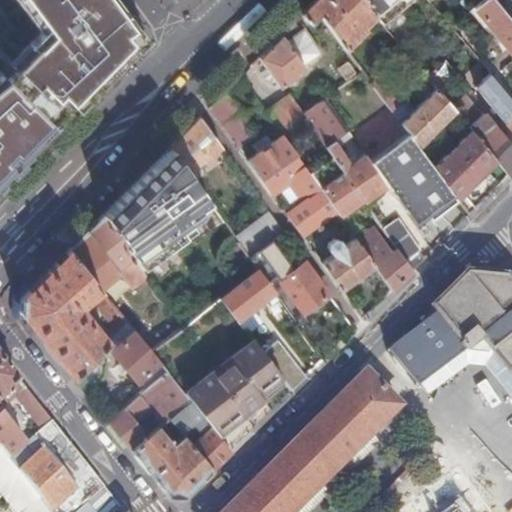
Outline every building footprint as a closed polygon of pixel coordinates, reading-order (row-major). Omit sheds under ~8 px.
[(16,0),(41,33),(20,54),(25,60),(6,79),(8,81),(55,128),(75,108),(125,56),(141,40),(133,30),(115,5),(114,6),(111,0),(16,0)] [(375,13),(364,0),(315,0),(303,13),(309,21),(319,12),(331,29),(344,47),(363,28),(361,27),(374,15),(375,13)] [(364,0),(375,13),(382,21),(406,0),(364,0)] [(486,0),(476,9),(511,50),(511,19),(496,0),(486,0)] [(286,40),(282,34),(259,57),(280,86),(305,67),(304,65),(322,52),(305,27),(286,40)] [(447,59),(435,69),(444,81),(457,70),(447,59)] [(435,69),(426,77),(428,79),(436,89),(436,88),(444,81),(435,69)] [(492,71),(476,84),(511,128),(511,94),(493,72),(492,71)] [(378,77),(370,82),(388,106),(395,100),(378,77)] [(449,115),(466,135),(434,167),(453,193),(457,198),(496,160),(451,106),(436,88),(436,89),(400,122),(407,131),(418,146),(449,115)] [(226,91),(209,107),(238,149),(250,139),(252,128),(226,91)] [(290,93),(264,112),(278,131),(302,113),(304,112),(290,93)] [(464,95),(451,106),(496,160),(509,175),(511,171),(511,144),(483,112),(480,115),(464,95)] [(302,113),(313,129),(342,171),(362,199),(385,183),(369,161),(365,154),(350,165),(332,140),(340,133),(326,113),(333,109),(325,97),(313,106),(306,111),(304,112),(302,113)] [(310,101),(302,106),(306,111),(313,106),(310,101)] [(333,109),(326,113),(340,133),(346,128),(333,109)] [(313,129),(302,113),(278,131),(281,135),(289,146),(313,129)] [(223,146),(200,116),(171,146),(188,171),(189,172),(223,146)] [(369,161),(385,183),(414,224),(453,193),(434,167),(418,146),(407,131),(369,161)] [(271,142),(265,134),(254,142),(259,150),(271,142)] [(271,142),(259,150),(246,160),(260,178),(295,153),(289,146),(281,135),(271,142)] [(304,167),(295,153),(260,178),(270,192),(290,177),(304,167)] [(116,209),(113,206),(102,217),(142,270),(155,260),(156,253),(164,247),(167,251),(205,223),(201,218),(215,208),(189,172),(188,171),(175,180),(168,170),(162,174),(157,167),(116,209)] [(309,174),(304,167),(290,177),(295,183),(309,174)] [(319,188),(320,190),(337,213),(339,215),(362,199),(342,171),(319,188)] [(320,190),(306,200),(286,215),(303,237),(337,213),(320,190)] [(389,202),(372,213),(397,249),(412,271),(425,259),(419,251),(422,249),(389,202)] [(284,231),(269,210),(235,235),(250,256),(284,231)] [(69,249),(83,268),(101,289),(102,290),(122,275),(132,288),(147,276),(142,270),(102,217),(101,217),(69,249)] [(284,231),(250,256),(259,268),(267,279),(277,271),(270,257),(292,241),(284,231)] [(357,242),(374,265),(392,291),(412,271),(397,249),(392,252),(384,240),(381,242),(372,231),(357,242)] [(333,254),(322,262),(341,288),(374,265),(357,242),(355,238),(345,245),(339,239),(334,238),(328,243),(328,248),(333,254)] [(69,249),(24,296),(22,311),(75,378),(102,352),(107,345),(128,321),(108,297),(98,306),(113,325),(103,334),(81,305),(101,289),(83,268),(69,249)] [(280,279),(303,312),(330,293),(306,261),(280,279)] [(267,279),(259,268),(221,296),(239,320),(275,291),(267,279)] [(511,511),(511,281),(508,277),(467,275),(433,309),(437,314),(390,351),(327,414),(248,492),(227,511),(511,511)] [(137,381),(139,380),(146,389),(167,371),(150,350),(135,331),(111,351),(137,381)] [(286,382),(253,339),(184,392),(189,399),(215,432),(217,430),(207,417),(228,401),(237,413),(241,410),(248,419),(286,382)] [(109,362),(102,352),(75,378),(87,393),(105,376),(109,362)] [(0,403),(4,407),(17,396),(37,420),(18,436),(1,413),(0,414),(0,447),(9,458),(52,421),(0,355),(0,403)] [(167,371),(146,389),(109,420),(132,449),(157,427),(168,417),(189,399),(184,392),(167,371)] [(191,426),(200,437),(192,445),(212,470),(231,451),(215,432),(189,399),(168,417),(182,433),(191,426)] [(9,458),(12,463),(42,501),(50,511),(79,511),(89,503),(87,501),(104,487),(52,421),(9,458)] [(169,496),(185,497),(212,470),(192,445),(184,436),(173,446),(157,427),(132,449),(158,481),(169,496)] [(0,457),(7,467),(12,463),(9,458),(0,447),(0,457)] [(87,501),(89,503),(79,511),(115,511),(120,508),(104,487),(87,501)] [(50,511),(42,501),(27,511),(50,511)]
